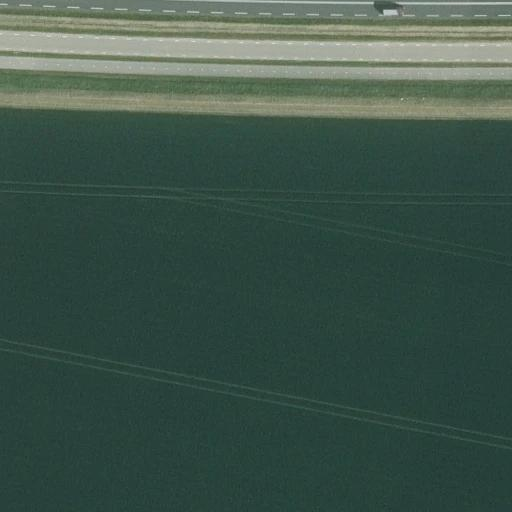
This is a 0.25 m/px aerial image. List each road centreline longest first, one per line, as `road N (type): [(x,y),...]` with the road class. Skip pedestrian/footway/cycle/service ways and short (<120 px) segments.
road 1 (unclassified): [(0,42),(511,52)]
road 2 (primary): [(180,0),(511,4)]
